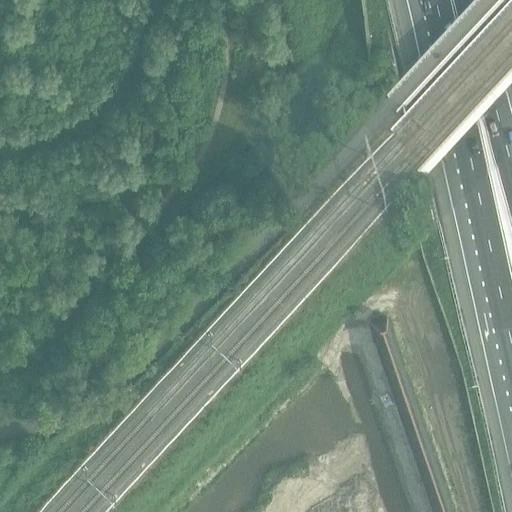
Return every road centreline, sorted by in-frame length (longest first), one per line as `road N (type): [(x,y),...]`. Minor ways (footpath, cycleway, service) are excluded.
road 1 (motorway): [(461,0),(494,270),(511,348)]
road 2 (motorway): [(467,0),(511,166)]
